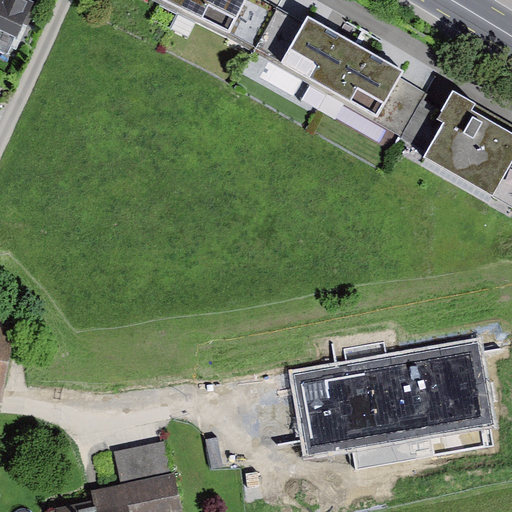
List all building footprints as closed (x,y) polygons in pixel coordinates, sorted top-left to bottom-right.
[(38,0),(0,0),(0,49),(10,54),(34,3),(37,5),(38,0)] [(263,0),(153,0),(256,52),(282,10),(263,0)] [(409,82),(412,76),(309,18),(278,70),(402,139),(428,95),(409,82)] [(511,156),(511,135),(471,114),(475,105),(454,93),(442,115),(446,117),(424,157),(492,193),(511,156)] [(0,321),(0,402),(12,405),(24,326),(0,321)] [(477,341),(291,374),(306,456),(492,423),(477,341)] [(97,397),(97,415),(130,415),(130,396),(97,397)] [(174,446),(119,456),(126,490),(97,495),(100,511),(96,511),(186,511),(180,479),(174,446)]
